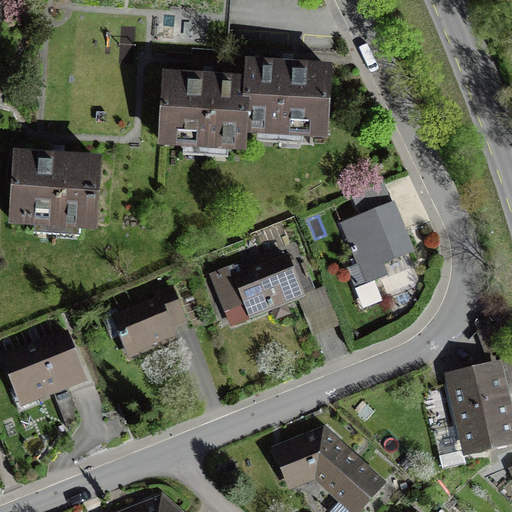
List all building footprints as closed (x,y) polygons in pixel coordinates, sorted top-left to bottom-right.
[(316,71),(231,68),(230,86),(228,147),(313,151),(316,71)] [(230,86),(154,83),(151,159),(228,162),(228,147),(230,86)] [(107,161),(19,155),(14,229),(102,235),(107,161)] [(393,208),(343,228),(367,289),(390,280),(385,268),(413,257),(393,208)] [(308,301),(291,259),(237,280),(254,323),(308,301)] [(177,344),(173,335),(188,328),(174,294),(159,300),(160,303),(113,322),(129,362),(177,344)] [(71,336),(3,363),(22,409),(90,382),(71,336)] [(511,397),(505,368),(448,381),(466,457),(511,447),(511,397)] [(321,432),(283,448),(293,475),(309,467),(343,498),(329,511),(353,511),(357,509),(380,483),(321,432)] [(178,511),(164,498),(128,511),(178,511)]
